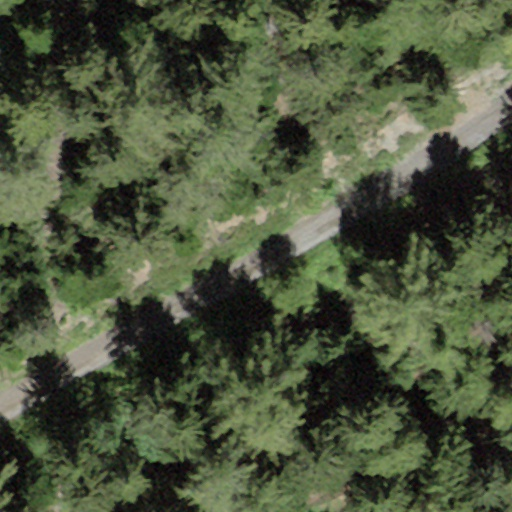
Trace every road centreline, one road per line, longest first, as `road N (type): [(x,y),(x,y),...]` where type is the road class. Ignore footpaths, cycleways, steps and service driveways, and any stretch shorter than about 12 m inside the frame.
road 1 (track): [(0,410),(511,92)]
road 2 (track): [(511,405),(269,511)]
